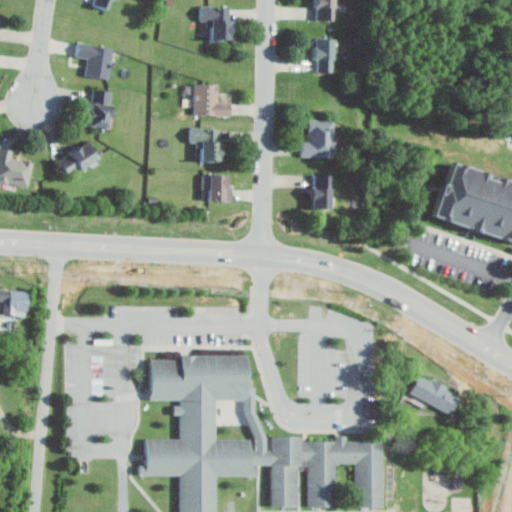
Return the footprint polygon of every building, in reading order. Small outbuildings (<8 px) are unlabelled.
[(111,12),(116,0),(97,0),(95,5),(111,12)] [(338,0),(319,0),(319,21),(338,22),(338,0)] [(236,42),(237,8),(203,7),(203,22),(215,23),(214,41),(236,42)] [(338,74),(338,39),(319,39),(319,74),(338,74)] [(111,78),(116,47),(81,42),(78,56),(91,58),(89,75),(111,78)] [(221,83),(198,83),(198,115),(234,115),(234,101),(221,101),(221,83)] [(95,126),(114,126),(114,89),(95,89),(95,126)] [(338,119),(312,119),(312,141),(303,141),(303,156),(338,156),(338,119)] [(225,160),(225,127),(193,127),(193,142),(204,142),(204,160),(225,160)] [(61,159),(70,176),(103,157),(94,140),(61,159)] [(15,157),(16,149),(2,146),(0,154),(0,181),(30,188),(36,161),(15,157)] [(511,178),(456,158),(437,212),(511,239),(511,178)] [(234,173),(213,173),(213,200),(234,200),(234,173)] [(334,207),(334,173),(317,173),(317,207),(334,207)] [(0,299),(2,300),(1,314),(24,315),(25,289),(0,288),(0,299)] [(407,396),(450,411),(458,390),(415,375),(407,396)] [(275,436),(306,436),(306,440),(338,440),(338,435),(351,435),(351,439),(388,439),(388,507),(358,508),(358,464),(340,464),(340,506),(313,506),(313,464),(300,464),(301,506),(275,506),(275,436)]
